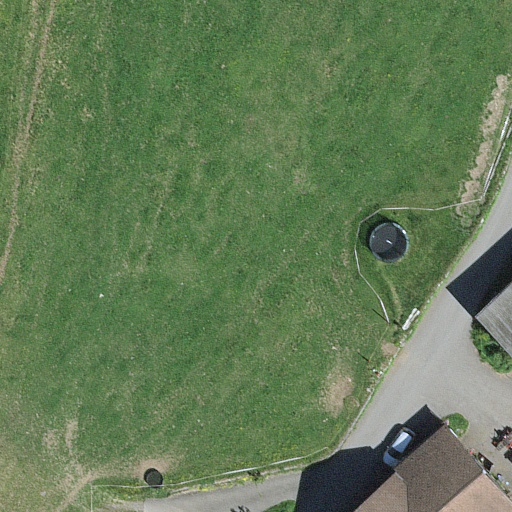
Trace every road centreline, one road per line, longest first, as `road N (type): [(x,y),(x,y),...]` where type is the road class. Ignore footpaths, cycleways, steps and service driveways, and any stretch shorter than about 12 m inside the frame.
road 1 (track): [(327,511),(511,216)]
road 2 (track): [(347,479),(157,511)]
